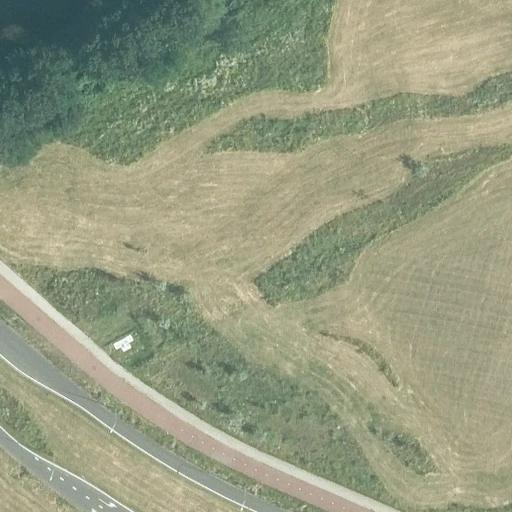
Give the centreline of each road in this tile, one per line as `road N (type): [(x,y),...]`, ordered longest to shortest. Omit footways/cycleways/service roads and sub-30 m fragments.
road 1 (motorway): [(511,195),(0,468)]
road 2 (motorway): [(511,222),(0,495)]
road 3 (motorway): [(511,275),(72,511)]
road 4 (motorway): [(159,511),(511,325)]
road 5 (motorway): [(221,511),(511,358)]
road 6 (secondary): [(270,511),(133,437),(0,334)]
road 7 (motorway): [(357,511),(511,431)]
road 8 (secondary): [(0,436),(107,511)]
